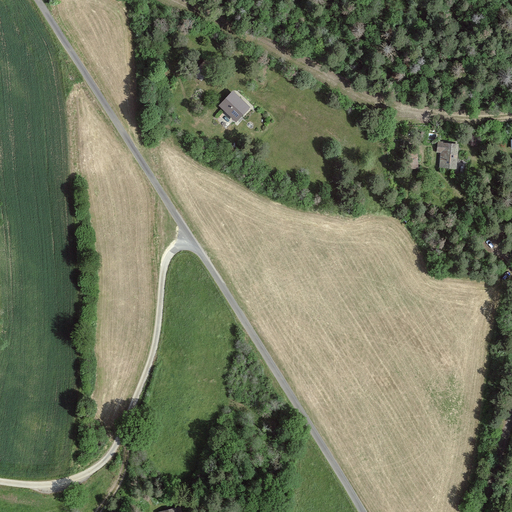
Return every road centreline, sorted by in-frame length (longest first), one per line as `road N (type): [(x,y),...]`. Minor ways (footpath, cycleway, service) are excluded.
road 1 (tertiary): [(38,0),(363,511)]
road 2 (track): [(0,480),(60,483),(108,461),(153,354),(164,269),(191,240)]
